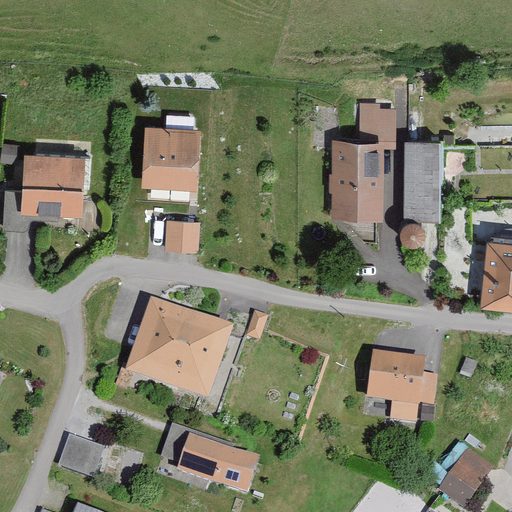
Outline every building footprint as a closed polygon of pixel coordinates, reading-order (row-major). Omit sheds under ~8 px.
[(387,113),(357,112),(357,137),(387,137),(387,113)] [(189,126),(135,126),(134,189),(189,189),(189,126)] [(374,140),(325,140),(325,219),(374,219),(374,140)] [(432,141),(398,141),(399,220),(432,220),(432,141)] [(78,156),(16,155),(15,214),(77,215),(78,156)] [(190,221),(160,221),(159,251),(189,252),(190,221)] [(511,241),(479,239),(472,308),(511,311),(511,241)] [(222,332),(141,304),(116,376),(198,403),(222,332)] [(261,319),(250,315),(241,339),(252,343),(261,319)] [(417,363),(364,358),(360,404),(386,407),(385,422),(411,425),(412,408),(430,410),(433,381),(416,379),(417,363)] [(155,459),(171,465),(168,473),(238,496),(249,465),(225,457),(228,448),(166,427),(155,459)] [(94,452),(61,439),(51,466),(84,479),(94,452)] [(486,474),(461,456),(434,492),(459,511),(486,474)]
